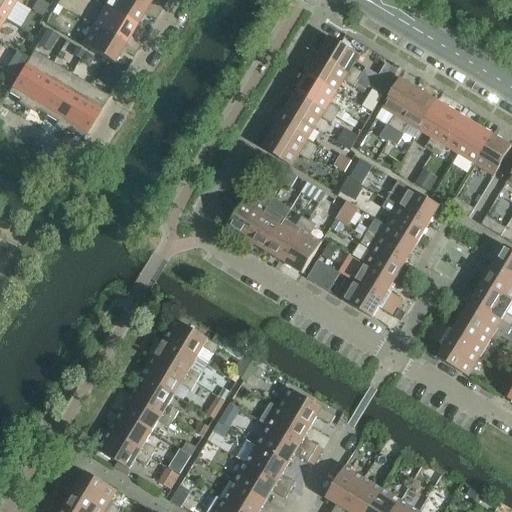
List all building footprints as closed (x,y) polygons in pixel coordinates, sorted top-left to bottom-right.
[(0,0),(0,17),(5,20),(16,2),(12,0),(0,0)] [(38,0),(37,0),(31,11),(41,17),(48,6),(38,0)] [(143,14),(156,21),(159,16),(132,0),(109,0),(104,8),(136,27),(143,14)] [(162,10),(150,3),(151,0),(132,0),(159,16),(162,10)] [(140,47),(128,40),(136,27),(104,8),(93,26),(137,53),(140,47)] [(82,46),(113,65),(121,51),(133,58),(137,53),(93,26),(82,46)] [(47,31),(44,35),(56,42),(59,37),(47,30),(47,31)] [(363,74),(353,67),(360,56),(331,38),(319,57),(359,81),(363,74)] [(80,61),(84,54),(75,48),(71,55),(80,61)] [(22,105),(21,107),(25,110),(53,64),(34,52),(22,72),(18,79),(8,94),(21,101),(22,105)] [(344,82),(354,88),(355,88),(359,81),(319,57),(308,76),(337,93),(344,82)] [(30,112),(30,111),(34,110),(46,117),(71,75),(53,64),(25,110),(30,112)] [(9,65),(5,71),(18,79),(22,72),(9,65)] [(380,77),(372,89),(384,96),(399,72),(387,65),(380,77)] [(117,73),(110,84),(115,88),(118,84),(122,76),(117,73)] [(364,73),(359,81),(369,87),(370,88),(375,79),(364,73)] [(59,128),(58,129),(62,132),(90,86),(71,75),(46,117),(58,124),(59,128)] [(341,111),(330,104),(337,93),(308,76),(297,94),(336,118),(341,111)] [(359,81),(355,88),(365,94),(369,87),(359,81)] [(401,81),(383,109),(395,117),(389,127),(396,132),(420,92),(401,81)] [(84,140),(109,98),(90,86),(62,132),(67,135),(68,133),(71,132),(84,140)] [(403,136),(409,125),(421,132),(438,103),(420,92),(396,132),(403,136)] [(321,119),(332,125),(336,118),(297,94),(286,112),(315,130),(321,119)] [(432,139),(425,150),(433,154),(457,114),(438,103),(421,132),(432,139)] [(341,111),(337,118),(355,128),(358,123),(350,118),(351,117),(341,111)] [(319,148),(308,141),(315,130),(286,112),(275,131),(314,155),(319,148)] [(440,158),(446,148),(458,155),(475,126),(457,114),(433,154),(440,158)] [(476,166),(494,137),(475,126),(458,155),(476,166)] [(388,127),(380,139),(388,144),(390,142),(396,132),(389,127),(388,127)] [(351,152),(359,138),(346,130),(338,144),(351,152)] [(292,167),(299,156),(310,162),(314,155),(275,131),(263,150),(292,167)] [(495,177),(511,149),(511,147),(494,137),(476,166),(495,177)] [(341,155),(335,167),(345,173),(352,162),(341,155)] [(272,176),(283,183),(289,173),(278,166),(272,176)] [(414,185),(429,194),(438,179),(423,170),(414,185)] [(306,183),(289,173),(282,184),(299,194),(306,183)] [(348,178),(340,193),(356,202),(365,188),(348,178)] [(440,208),(399,183),(387,202),(429,227),(440,208)] [(320,204),(326,195),(309,185),(303,194),(320,204)] [(266,195),(259,206),(247,199),(229,230),(248,241),(273,200),(266,195)] [(456,198),(450,207),(460,213),(465,204),(456,198)] [(274,215),(280,204),(273,200),(248,241),(266,252),(285,221),(274,215)] [(383,209),(393,215),(387,226),(418,245),(429,227),(387,202),(383,209)] [(360,211),(347,203),(336,221),(349,229),(360,211)] [(470,219),(475,210),(465,204),(460,213),(470,219)] [(487,217),(482,226),(492,232),(497,223),(487,217)] [(302,218),(296,228),(285,221),(266,252),(284,264),(310,222),(302,218)] [(345,226),(336,221),(331,230),(339,235),(345,226)] [(322,244),(311,237),(317,226),(310,222),(284,264),(303,275),(322,244)] [(501,238),(507,229),(497,223),(492,232),(501,238)] [(360,225),(355,232),(365,238),(369,231),(360,225)] [(380,238),(369,231),(365,238),(406,264),(418,245),(387,226),(380,238)] [(355,254),(366,261),(364,263),(395,282),(406,264),(365,238),(355,254)] [(330,244),(323,257),(331,262),(339,249),(330,244)] [(511,251),(505,247),(494,266),(511,277),(511,251)] [(329,293),(340,274),(319,261),(307,280),(329,293)] [(353,282),(384,301),(395,282),(364,263),(353,282)] [(511,277),(494,266),(483,285),(511,302),(511,277)] [(342,301),(373,319),(384,301),(353,282),(342,301)] [(511,317),(507,315),(511,306),(511,302),(483,285),(471,303),(511,327),(511,317)] [(403,301),(392,295),(388,303),(398,309),(403,301)] [(383,311),(394,317),(398,309),(388,303),(383,311)] [(498,329),(509,336),(511,330),(511,327),(471,303),(460,321),(491,340),(498,329)] [(399,309),(394,318),(402,323),(407,314),(399,309)] [(491,340),(460,321),(449,340),(480,359),(491,340)] [(203,349),(214,356),(219,347),(178,322),(166,341),(197,360),(203,349)] [(450,330),(439,323),(435,331),(446,338),(450,330)] [(430,339),(441,346),(446,338),(435,331),(430,339)] [(438,359),(469,378),(480,359),(449,340),(438,359)] [(208,366),(197,360),(166,341),(155,359),(197,385),(208,366)] [(181,386),(192,393),(197,385),(155,359),(144,378),(175,397),(181,386)] [(255,387),(264,372),(254,366),(245,381),(255,387)] [(179,413),(169,407),(175,397),(144,378),(133,396),(174,422),(179,413)] [(317,418),(331,426),(336,418),(292,391),(280,410),(311,429),(317,418)] [(159,423),(169,430),(174,422),(133,396),(122,415),(152,434),(159,423)] [(214,420),(225,402),(217,397),(206,415),(214,420)] [(318,447),(305,439),(311,429),(280,410),(269,428),(313,455),(318,447)] [(225,414),(219,423),(229,429),(230,429),(235,420),(225,414)] [(157,450),(146,444),(152,434),(122,415),(110,433),(152,458),(157,450)] [(200,423),(194,433),(203,439),(209,428),(200,423)] [(219,423),(214,431),(224,437),(229,429),(219,423)] [(295,455),(309,463),(313,455),(269,428),(258,447),(289,466),(295,455)] [(99,452),(130,471),(136,460),(147,467),(152,458),(110,433),(99,452)] [(186,443),(182,451),(192,456),(197,448),(190,444),(189,445),(186,443)] [(296,484),(283,476),(289,466),(258,447),(247,465),(291,492),(296,484)] [(173,463),(169,469),(181,476),(184,470),(173,463)] [(273,492),(286,500),(291,492),(247,465),(236,484),(267,503),(273,492)] [(345,468),(327,500),(337,506),(333,511),(345,511),(364,480),(345,468)] [(119,511),(121,510),(110,504),(117,492),(86,473),(75,492),(107,511),(119,511)] [(370,511),(383,491),(364,480),(345,511),(370,511)] [(260,511),(267,503),(236,484),(224,502),(240,511),(260,511)] [(192,493),(181,486),(171,503),(181,509),(192,493)] [(471,490),(467,497),(476,502),(480,495),(475,492),(471,490)] [(395,511),(401,502),(383,491),(370,511),(395,511)] [(107,511),(75,492),(64,511),(65,511),(107,511)] [(218,511),(240,511),(224,502),(218,511)] [(417,511),(401,502),(395,511),(417,511)]
